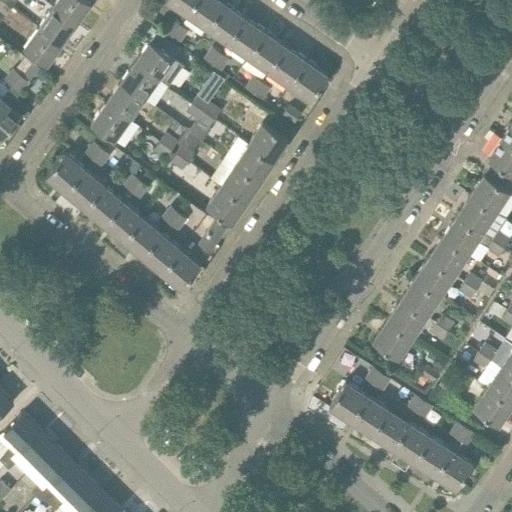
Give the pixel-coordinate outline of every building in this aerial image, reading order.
[(0,0),(0,10),(6,15),(12,6),(4,0),(0,0)] [(55,0),(52,5),(76,22),(91,1),(89,0),(55,0)] [(167,0),(186,13),(194,0),(167,0)] [(194,0),(186,13),(207,27),(224,2),(221,0),(194,0)] [(207,27),(227,41),(245,16),(224,2),(207,27)] [(37,25),(62,43),(76,22),(52,5),(37,25)] [(227,41),(248,56),(265,30),(245,16),(227,41)] [(163,29),(172,35),(180,23),(171,17),(163,29)] [(172,35),(180,41),(188,29),(180,23),(172,35)] [(62,43),(37,25),(23,46),(47,63),(62,43)] [(248,56),(268,70),(286,45),(265,30),(248,56)] [(135,60),(160,77),(169,84),(184,64),(174,57),(150,39),(135,60)] [(203,57),(212,63),(221,52),(212,45),(203,57)] [(268,70),(289,85),(307,59),(286,45),(268,70)] [(212,63),(221,70),(229,58),(221,52),(212,63)] [(307,59),(289,85),(310,99),(327,74),(307,59)] [(145,98),(160,77),(135,60),(120,81),(145,98)] [(4,78),(12,84),(21,74),(13,67),(4,78)] [(12,84),(19,91),(28,80),(21,74),(12,84)] [(245,86),(253,92),(262,80),(253,74),(245,86)] [(253,92),(262,98),(271,86),(262,80),(253,92)] [(106,101),(130,119),(145,98),(120,81),(106,101)] [(203,109),(209,101),(198,92),(192,101),(203,109)] [(2,98),(0,100),(0,136),(2,137),(21,114),(2,98)] [(130,119),(106,101),(91,122),(115,139),(130,119)] [(197,118),(203,109),(192,101),(185,110),(197,118)] [(203,109),(215,117),(220,109),(209,101),(203,109)] [(295,120),(300,113),(288,104),(283,112),(295,120)] [(209,126),(215,117),(203,109),(197,118),(209,126)] [(511,119),(501,136),(511,143),(511,119)] [(248,141),(274,159),(288,138),(262,120),(248,141)] [(160,139),(172,148),(178,139),(166,131),(160,139)] [(260,180),(274,159),(248,141),(239,136),(225,157),(234,162),(260,180)] [(489,166),(510,180),(511,176),(511,143),(501,136),(488,157),(493,160),(489,166)] [(165,157),(172,148),(160,139),(154,148),(165,157)] [(85,151),(93,158),(102,147),(94,141),(85,151)] [(177,151),(188,159),(195,151),(183,142),(177,151)] [(93,158),(101,165),(110,154),(102,147),(93,158)] [(46,175),(65,191),(85,167),(65,151),(46,175)] [(182,168),(188,159),(177,151),(170,160),(182,168)] [(220,183),(246,201),(260,180),(234,162),(220,183)] [(470,193),(497,211),(511,190),(511,176),(510,180),(489,166),(485,172),(484,172),(470,193)] [(65,191),(84,207),(104,183),(85,167),(65,191)] [(123,183),(131,190),(141,179),(132,172),(123,183)] [(131,190),(139,197),(149,186),(141,179),(131,190)] [(84,207),(103,223),(123,199),(104,183),(84,207)] [(246,201),(220,183),(206,205),(232,222),(246,201)] [(456,214),(483,232),(497,211),(470,193),(456,214)] [(103,223),(123,239),(142,215),(123,199),(103,223)] [(161,215),(169,222),(179,211),(171,204),(161,215)] [(169,222),(177,229),(187,218),(179,211),(169,222)] [(477,241),(483,232),(456,214),(442,235),(469,253),(477,241)] [(123,239),(142,255),(162,232),(142,215),(123,239)] [(204,233),(215,242),(226,226),(214,218),(204,233)] [(492,238),(504,246),(510,237),(498,229),(492,238)] [(142,255),(161,271),(181,248),(162,232),(142,255)] [(204,233),(197,243),(209,251),(215,242),(204,233)] [(455,274),(469,253),(442,235),(428,256),(455,274)] [(504,246),(492,238),(486,247),(498,255),(504,246)] [(181,248),(161,271),(180,288),(200,264),(181,248)] [(441,295),(455,274),(428,256),(414,277),(441,295)] [(464,281),(476,288),(482,280),(469,272),(464,281)] [(400,298),(427,316),(433,307),(441,295),(414,277),(400,298)] [(470,297),(476,288),(464,281),(458,289),(470,297)] [(386,319),(413,337),(427,316),(400,298),(386,319)] [(511,311),(506,308),(500,317),(511,325),(511,311)] [(436,322),(448,330),(454,321),(442,313),(436,322)] [(413,337),(386,319),(372,340),(399,358),(413,337)] [(448,330),(436,322),(430,331),(442,339),(448,330)] [(479,348),(492,357),(499,346),(486,337),(479,348)] [(511,371),(511,345),(500,364),(511,371)] [(472,359),(485,367),(492,357),(479,348),(472,359)] [(420,373),(433,381),(439,372),(427,363),(420,373)] [(486,385),(511,402),(511,371),(500,364),(486,385)] [(366,378),(374,384),(382,372),(373,366),(366,378)] [(374,384),(383,389),(390,377),(382,372),(374,384)] [(450,392),(456,383),(443,375),(437,384),(450,392)] [(329,405),(350,419),(367,393),(346,379),(329,405)] [(511,403),(511,402),(486,385),(473,406),(498,424),(511,403)] [(0,386),(0,413),(14,401),(0,386)] [(350,419),(371,433),(388,407),(367,393),(350,419)] [(407,405),(416,411),(424,398),(415,393),(407,405)] [(416,411),(425,416),(433,404),(424,398),(416,411)] [(371,433),(392,447),(409,421),(388,407),(371,433)] [(5,432),(20,448),(39,427),(23,410),(3,431),(5,432)] [(458,438),(465,426),(456,420),(448,432),(458,438)] [(392,447),(414,461),(431,434),(409,421),(392,447)] [(458,438),(468,444),(475,432),(465,426),(458,438)] [(20,448),(35,463),(56,443),(39,427),(20,448)] [(414,461),(434,474),(451,448),(431,434),(414,461)] [(35,463),(52,480),(72,459),(56,443),(35,463)] [(0,457),(0,460),(3,464),(15,452),(9,445),(0,457)] [(473,462),(460,454),(451,448),(434,474),(456,488),(473,462)] [(3,464),(8,469),(21,458),(15,452),(3,464)] [(52,480),(68,495),(88,475),(72,459),(52,480)] [(68,495),(84,511),(105,492),(88,475),(68,495)] [(31,491),(35,496),(47,484),(41,478),(31,491)] [(0,482),(0,502),(12,490),(2,480),(0,482)] [(35,496),(40,501),(53,491),(47,484),(35,496)] [(115,511),(120,507),(105,492),(84,511),(115,511)]
